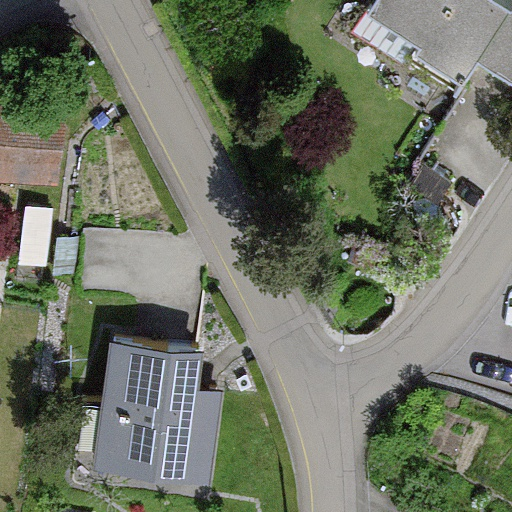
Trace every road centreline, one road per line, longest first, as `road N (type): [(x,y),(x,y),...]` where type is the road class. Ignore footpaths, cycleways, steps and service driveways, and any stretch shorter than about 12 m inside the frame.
road 1 (residential): [(123,0),(325,400)]
road 2 (residential): [(325,400),(425,329),(511,201)]
